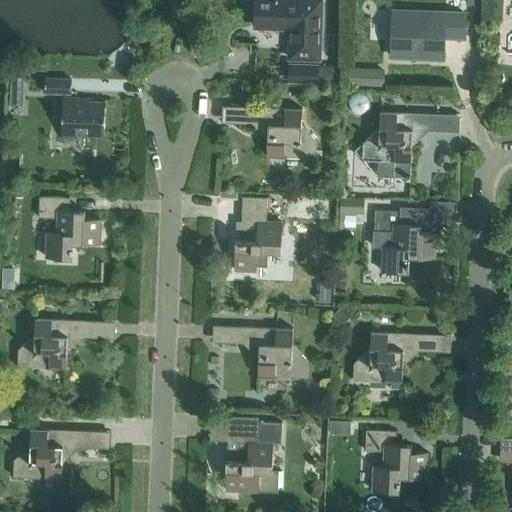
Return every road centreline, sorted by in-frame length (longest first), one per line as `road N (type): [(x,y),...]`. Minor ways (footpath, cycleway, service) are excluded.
road 1 (residential): [(468,511),(484,172),(511,154)]
road 2 (residential): [(160,511),(175,187)]
road 3 (residential): [(175,187),(203,95),(194,84),(169,82),(157,109)]
